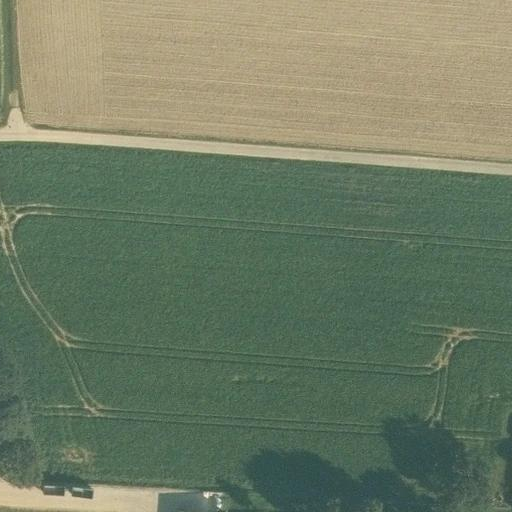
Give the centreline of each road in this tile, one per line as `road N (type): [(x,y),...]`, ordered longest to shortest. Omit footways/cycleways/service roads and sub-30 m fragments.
road 1 (track): [(511,168),(0,136)]
road 2 (track): [(22,134),(13,0)]
